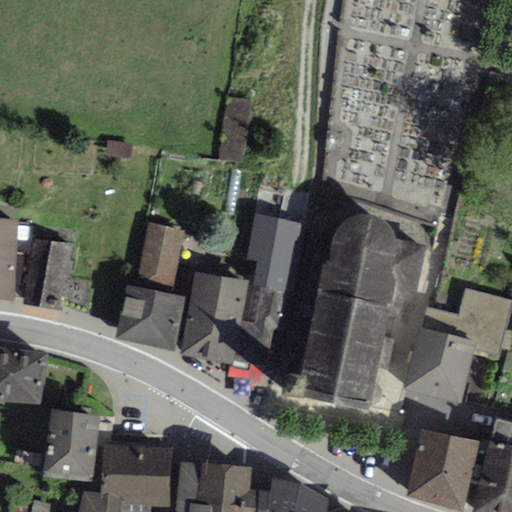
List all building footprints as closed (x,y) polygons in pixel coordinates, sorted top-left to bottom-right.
[(240,104),(225,102),(217,156),(232,158),(240,104)] [(320,233),(288,386),(365,405),(392,280),(413,285),(421,240),(390,235),(387,224),(379,215),(369,210),(357,211),(347,216),(340,226),(338,234),(320,233)] [(301,224),(255,216),(247,260),(256,261),(251,286),(288,292),(301,224)] [(17,219),(0,218),(0,299),(14,300),(17,219)] [(155,224),(142,290),(172,296),(185,230),(155,224)] [(71,243),(33,236),(21,300),(59,307),(71,243)] [(233,362),(247,285),(247,281),(195,272),(180,357),(232,366),(233,362)] [(271,368),(288,292),(251,286),(247,285),(233,362),(271,368)] [(142,290),(129,287),(120,333),(172,343),(181,297),(172,296),(142,290)] [(425,323),(409,383),(460,397),(475,344),(496,350),(510,299),(468,287),(457,331),(425,323)] [(0,402),(42,405),(47,354),(0,349),(0,402)] [(101,418),(52,411),(42,478),(91,485),(101,418)] [(476,435),(424,424),(409,492),(460,503),(476,435)] [(511,511),(511,440),(490,435),(474,506),(498,511),(511,511)] [(104,445),(101,493),(121,494),(120,505),(169,507),(172,448),(104,445)] [(212,511),(216,465),(180,462),(175,511),(212,511)] [(251,468),(216,465),(212,511),(257,511),(260,491),(249,490),(251,468)] [(299,484),(272,480),(269,493),(263,491),(260,491),(257,511),(326,511),(327,509),(329,499),(299,484)] [(119,511),(120,505),(121,494),(101,493),(82,493),(78,511),(119,511)]
